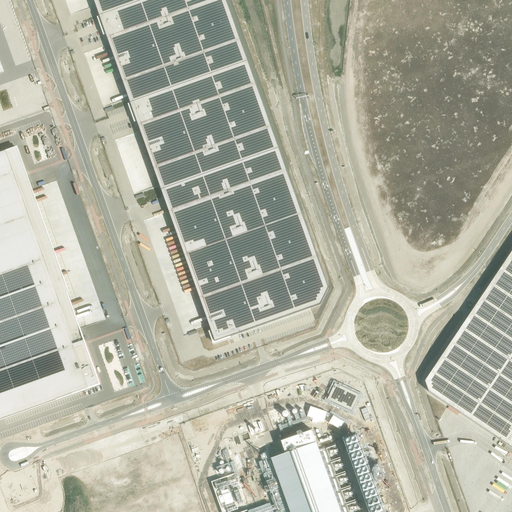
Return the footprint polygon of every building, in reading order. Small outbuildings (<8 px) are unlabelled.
[(93,0),(100,17),(97,17),(97,18),(98,18),(104,35),(106,34),(131,103),(128,104),(128,105),(129,105),(135,121),(137,121),(161,191),(279,149),(226,0),(93,0)] [(0,419),(100,384),(16,147),(0,152),(0,419)] [(279,149),(161,191),(211,330),(209,331),(209,332),(210,332),(214,343),(230,337),(230,338),(230,337),(321,305),(328,288),(279,149)] [(477,303),(425,381),(428,391),(448,405),(480,426),(511,447),(511,256),(509,255),(477,303)] [(335,383),(327,399),(352,410),(359,395),(335,383)] [(310,405),(307,415),(323,420),(327,410),(310,405)] [(333,414),(328,422),(340,428),(344,420),(333,414)] [(286,454),(272,459),(290,511),(340,511),(312,432),(282,443),(286,454)] [(38,496),(29,498),(31,511),(41,511),(42,511),(38,496)]
